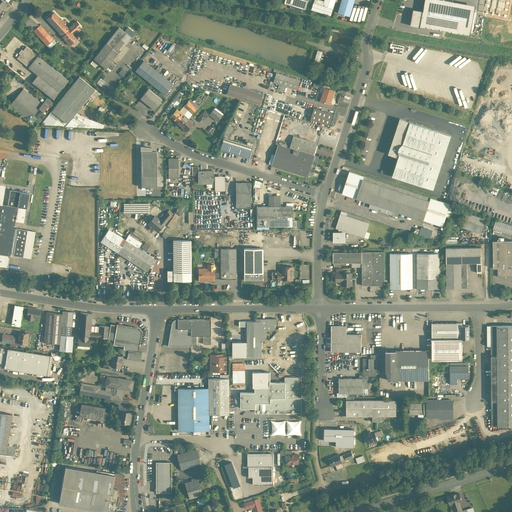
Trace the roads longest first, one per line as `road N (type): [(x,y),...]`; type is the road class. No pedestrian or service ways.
road 1 (unclassified): [(158,310),(134,448),(137,511)]
road 2 (unclassified): [(377,0),(365,69),(324,193)]
road 3 (unclassified): [(324,193),(216,161),(146,129)]
road 4 (unclassified): [(158,310),(319,308)]
road 5 (unclassified): [(319,308),(479,307)]
road 6 (primary): [(358,511),(511,465)]
road 7 (unclassified): [(0,292),(158,310)]
